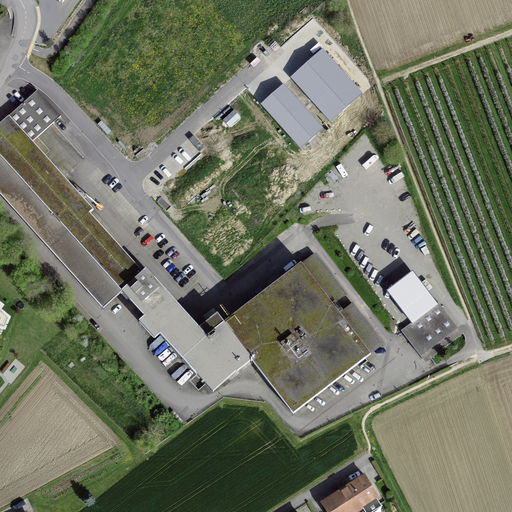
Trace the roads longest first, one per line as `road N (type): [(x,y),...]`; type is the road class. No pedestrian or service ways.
road 1 (track): [(357,0),(482,357),(511,347)]
road 2 (residential): [(13,62),(48,85),(128,181),(278,50)]
road 3 (track): [(387,82),(511,33)]
